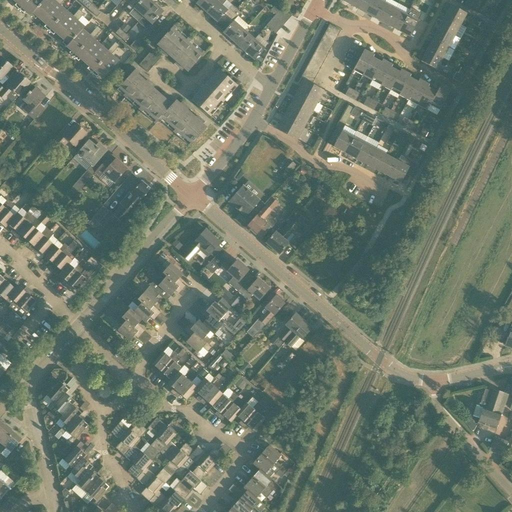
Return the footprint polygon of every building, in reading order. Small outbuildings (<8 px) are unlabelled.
[(20,10),(28,0),(12,0),(17,4),(15,6),(20,10)] [(28,0),(20,10),(24,14),(26,12),(30,15),(43,0),(28,0)] [(43,0),(30,15),(35,20),(37,17),(41,21),(59,0),(55,0),(55,1),(54,0),(43,0)] [(59,0),(41,21),(45,24),(46,25),(44,27),(49,31),(67,11),(60,5),(64,0),(59,0)] [(86,0),(78,0),(88,9),(92,5),(86,0)] [(137,0),(133,0),(127,8),(132,12),(134,9),(143,17),(154,4),(150,0),(141,0),(140,2),(137,0)] [(199,0),(197,4),(207,13),(218,0),(199,0)] [(225,0),(218,0),(207,13),(217,22),(222,16),(227,20),(236,10),(232,6),(232,5),(227,10),(222,6),(226,1),(225,0)] [(357,0),(353,7),(365,13),(371,0),(357,0)] [(377,0),(371,0),(365,13),(376,19),(384,4),(377,0)] [(466,0),(464,6),(469,9),(473,1),(470,0),(466,0)] [(474,12),(478,4),(473,1),(469,9),(474,12)] [(277,3),(271,11),(276,15),(278,12),(283,7),(279,4),(277,3)] [(154,4),(143,17),(138,22),(147,30),(164,12),(154,4)] [(396,10),(384,4),(376,19),(387,25),(396,10)] [(97,17),(101,13),(92,5),(88,9),(97,17)] [(451,6),(445,17),(461,25),(467,14),(451,6)] [(283,7),(278,12),(288,20),(291,16),(292,15),(283,7)] [(487,9),(483,16),(488,19),(492,12),(487,9)] [(67,11),(49,31),(53,35),(55,33),(60,37),(81,13),(79,11),(78,10),(73,16),(67,11)] [(224,33),(234,42),(244,31),(248,26),(238,17),(241,14),(236,10),(227,20),(231,24),(224,33)] [(396,10),(387,25),(398,31),(407,16),(396,10)] [(283,25),(288,20),(278,12),(276,15),(274,17),(283,25)] [(83,29),(85,27),(78,21),(83,15),(81,13),(60,37),(64,41),(62,43),(67,47),(83,29)] [(418,21),(407,16),(398,31),(409,37),(418,21)] [(279,29),(283,25),(274,17),(270,21),(279,29)] [(439,28),(455,36),(461,25),(445,17),(439,28)] [(279,29),(270,21),(266,26),(275,34),(279,29)] [(130,29),(124,24),(120,29),(126,34),(130,29)] [(482,29),(489,33),(492,28),(485,24),(482,29)] [(338,36),(341,31),(329,25),(327,30),(338,36)] [(157,45),(184,69),(188,72),(203,56),(205,53),(174,26),(172,28),(157,45)] [(83,29),(67,47),(71,51),(69,54),(74,58),(99,29),(97,27),(90,35),(89,35),(83,29)] [(448,48),(455,36),(439,28),(433,39),(448,48)] [(99,29),(74,58),(78,62),(80,59),(85,63),(101,45),(94,39),(94,38),(101,30),(99,29)] [(129,37),(120,29),(115,34),(125,42),(129,37)] [(335,41),(338,36),(327,30),(324,35),(335,41)] [(244,31),(234,42),(244,51),(254,40),(244,31)] [(332,47),(335,41),(324,35),(321,41),(332,47)] [(427,50),(442,59),(448,48),(433,39),(427,50)] [(254,40),(244,51),(254,60),(264,49),(254,40)] [(329,52),(332,47),(321,41),(318,46),(329,52)] [(475,41),(473,46),(480,50),(483,45),(475,41)] [(101,45),(85,63),(86,65),(89,67),(87,69),(92,73),(118,45),(116,43),(108,51),(101,45)] [(103,79),(119,61),(112,54),(119,46),(118,45),(92,73),(96,77),(99,75),(103,79)] [(326,58),(329,52),(318,46),(315,52),(326,58)] [(477,55),(480,50),(473,46),(470,51),(477,55)] [(353,71),(362,76),(373,55),(364,50),(353,71)] [(442,59),(427,50),(421,62),(436,70),(439,65),(443,67),(445,66),(448,61),(442,59)] [(151,51),(139,65),(148,73),(160,59),(151,51)] [(323,63),(326,58),(315,52),(312,57),(323,63)] [(362,76),(372,81),(383,60),(373,55),(362,76)] [(321,68),(323,63),(312,57),(309,62),(321,68)] [(0,80),(12,67),(2,59),(0,61),(0,80)] [(381,86),(392,65),(383,60),(372,81),(381,86)] [(318,74),(321,68),(309,62),(307,68),(318,74)] [(463,63),(461,68),(468,72),(471,67),(463,63)] [(401,70),(392,65),(381,86),(390,90),(401,70)] [(315,79),(318,74),(307,68),(304,73),(315,79)] [(465,78),(468,72),(461,68),(457,75),(455,74),(452,78),(457,81),(462,83),(465,78)] [(219,70),(191,101),(208,115),(210,117),(238,86),(219,70)] [(401,70),(390,90),(399,95),(410,75),(401,70)] [(172,105),(163,97),(134,71),(119,88),(117,90),(156,124),(160,120),(172,105)] [(301,78),(312,84),(315,79),(304,73),(301,78)] [(0,86),(0,97),(2,99),(4,101),(6,99),(8,97),(12,91),(18,96),(19,95),(30,83),(20,75),(13,83),(11,82),(4,90),(0,86)] [(410,75),(399,95),(409,100),(420,80),(410,75)] [(301,78),(298,83),(301,85),(303,86),(298,94),(317,104),(318,101),(321,96),(318,95),(321,89),(312,84),(301,78)] [(409,100),(418,105),(429,85),(420,80),(409,100)] [(438,90),(429,85),(418,105),(427,110),(430,105),(438,90)] [(430,105),(440,110),(451,90),(441,85),(438,90),(430,105)] [(38,106),(39,104),(46,97),(35,88),(31,93),(30,92),(23,100),(28,105),(23,110),(34,120),(43,110),(38,106)] [(345,95),(350,98),(354,91),(349,88),(345,95)] [(354,91),(350,98),(355,101),(359,94),(354,91)] [(296,98),(292,106),(310,116),(312,112),(310,111),(312,106),(315,107),(317,104),(298,94),(297,93),(294,97),(296,98)] [(367,98),(363,105),(368,108),(372,101),(367,98)] [(207,128),(182,106),(176,101),(172,105),(160,120),(190,147),(207,128)] [(372,101),(368,108),(374,111),(378,104),(372,101)] [(46,108),(31,124),(34,127),(37,130),(45,121),(57,131),(69,116),(60,109),(62,107),(58,104),(51,112),(46,108)] [(290,110),(285,118),(301,126),(304,128),(305,126),(307,122),(309,124),(313,117),(310,116),(292,106),(290,105),(289,107),(288,109),(290,110)] [(356,118),(360,110),(355,107),(351,115),(356,118)] [(385,108),(382,115),(387,118),(391,111),(385,108)] [(396,113),(391,111),(387,118),(392,121),(396,113)] [(283,123),(278,131),(297,141),(300,135),(298,133),(301,126),(285,118),(284,117),(281,122),(283,123)] [(372,117),(368,124),(373,127),(377,119),(372,117)] [(400,125),(405,128),(409,120),(404,118),(400,125)] [(383,122),(377,119),(373,127),(379,130),(383,122)] [(414,123),(409,120),(405,128),(410,131),(414,123)] [(66,126),(64,128),(54,139),(64,147),(69,142),(75,147),(87,133),(76,123),(70,130),(66,126)] [(335,144),(333,147),(345,153),(353,137),(356,132),(345,126),(344,127),(335,144)] [(423,128),(419,135),(425,138),(429,131),(423,128)] [(394,129),(390,136),(386,143),(391,146),(395,139),(399,131),(394,129)] [(401,142),(405,134),(399,131),(395,139),(401,142)] [(364,143),(353,137),(345,153),(356,159),(364,143)] [(89,140),(82,148),(77,154),(93,168),(107,151),(100,145),(98,148),(89,140)] [(418,151),(422,143),(416,140),(416,141),(414,145),(413,148),(418,151)] [(375,149),(364,143),(356,159),(367,165),(375,149)] [(378,171),(387,155),(375,149),(367,165),(378,171)] [(378,171),(389,177),(398,162),(387,155),(378,171)] [(103,174),(114,184),(127,169),(116,159),(113,162),(108,157),(94,173),(100,177),(103,174)] [(282,167),(288,173),(295,166),(289,160),(282,167)] [(389,177),(401,183),(405,174),(410,177),(416,165),(408,160),(405,165),(398,162),(389,177)] [(301,168),(296,173),(301,178),(306,172),(301,168)] [(76,195),(86,183),(92,176),(86,171),(70,190),(76,195)] [(134,216),(130,213),(134,209),(144,198),(151,190),(141,182),(131,194),(133,196),(123,207),(122,206),(113,216),(122,223),(116,230),(120,233),(134,216)] [(260,201),(251,193),(243,186),(229,202),(245,217),(260,201)] [(321,195),(327,201),(332,196),(325,190),(321,195)] [(0,215),(11,203),(7,200),(2,206),(0,203),(0,215)] [(11,203),(0,215),(0,223),(5,228),(8,225),(18,214),(15,217),(9,212),(15,206),(11,203)] [(109,212),(103,206),(88,224),(94,229),(109,212)] [(264,208),(247,227),(255,235),(256,234),(262,239),(277,222),(268,214),(270,212),(271,210),(266,206),(264,208)] [(18,214),(8,225),(13,229),(11,233),(14,236),(32,215),(28,212),(23,218),(18,214)] [(298,213),(293,218),(299,224),(304,220),(298,213)] [(32,215),(14,236),(18,239),(21,235),(26,240),(36,229),(30,225),(36,218),(32,215)] [(272,237),(266,243),(275,251),(279,255),(288,244),(287,243),(294,235),(292,233),(298,225),(292,220),(291,220),(278,235),(275,233),(272,237)] [(307,224),(300,232),(306,238),(313,230),(307,224)] [(50,231),(49,231),(46,228),(41,234),(36,229),(26,240),(31,245),(29,248),(32,252),(50,231)] [(179,253),(189,262),(202,247),(210,254),(220,243),(205,230),(193,243),(190,240),(179,253)] [(39,251),(44,256),(54,245),(48,240),(54,234),(50,231),(32,252),(36,255),(39,251)] [(69,264),(72,261),(66,256),(77,245),(73,241),(68,247),(50,267),(54,271),(57,267),(62,272),(69,264)] [(177,241),(172,246),(178,251),(182,246),(177,241)] [(54,245),(44,256),(50,261),(47,264),(50,267),(68,247),(64,244),(59,250),(54,245)] [(225,260),(218,254),(206,267),(213,274),(225,260)] [(237,261),(227,272),(233,277),(228,283),(238,292),(249,279),(245,275),(248,270),(237,261)] [(62,272),(59,275),(65,280),(62,283),(65,287),(83,266),(79,263),(74,269),(69,264),(62,272)] [(164,267),(160,271),(182,290),(185,286),(178,280),(183,275),(171,264),(166,269),(164,267)] [(83,266),(65,287),(69,290),(72,286),(77,291),(87,280),(81,275),(87,269),(83,266)] [(156,282),(149,285),(165,298),(168,294),(170,296),(175,291),(178,294),(182,290),(160,271),(157,275),(163,281),(159,285),(156,282)] [(0,288),(9,278),(5,275),(2,278),(0,275),(0,288)] [(9,278),(0,288),(0,295),(5,300),(8,297),(15,289),(10,284),(13,281),(9,278)] [(249,279),(238,292),(248,301),(253,295),(259,300),(269,289),(258,279),(254,283),(249,279)] [(15,289),(8,297),(14,302),(8,308),(12,311),(30,290),(26,287),(23,290),(18,286),(15,289)] [(139,294),(136,298),(157,317),(160,313),(153,307),(158,301),(155,299),(159,294),(151,287),(147,292),(146,291),(141,296),(139,294)] [(225,289),(219,295),(227,302),(233,296),(225,289)] [(39,307),(34,304),(36,302),(31,297),(34,293),(30,290),(12,311),(21,318),(24,315),(28,319),(39,307)] [(259,320),(252,328),(258,333),(284,304),(275,297),(262,312),(262,313),(264,315),(260,321),(259,320)] [(138,307),(134,312),(142,320),(146,323),(150,318),(153,320),(157,317),(136,298),(132,302),(138,307)] [(206,305),(203,309),(224,327),(234,335),(237,332),(227,324),(228,323),(222,318),(226,313),(214,302),(209,308),(206,305)] [(125,314),(123,312),(120,316),(141,335),(144,331),(137,325),(142,320),(134,312),(130,309),(125,314)] [(207,319),(202,324),(210,331),(214,335),(218,330),(220,332),(224,327),(203,309),(200,313),(207,319)] [(288,327),(279,338),(273,343),(279,348),(284,343),(303,321),(295,314),(286,325),(288,327)] [(116,320),(122,325),(118,330),(130,341),(135,336),(138,338),(141,335),(120,316),(116,320)] [(190,323),(187,327),(208,345),(212,341),(206,336),(210,331),(202,324),(198,320),(194,326),(190,323)] [(311,328),(303,321),(284,343),(290,348),(299,338),(301,339),(311,328)] [(187,327),(184,331),(191,337),(186,342),(198,353),(203,348),(205,350),(207,352),(208,351),(211,348),(208,345),(187,327)] [(0,330),(0,335),(4,338),(9,333),(3,328),(0,330)] [(165,376),(171,380),(178,372),(182,369),(176,364),(186,352),(183,349),(178,355),(159,376),(162,379),(165,376)] [(155,373),(159,376),(178,355),(174,351),(169,357),(163,352),(153,365),(158,369),(155,373)] [(295,356),(288,351),(279,361),(286,366),(295,356)] [(225,352),(222,356),(230,363),(234,359),(225,352)] [(245,364),(240,370),(244,374),(250,368),(245,364)] [(170,392),(174,395),(193,374),(195,371),(194,370),(192,368),(184,377),(179,372),(178,372),(171,381),(171,380),(168,384),(173,389),(170,392)] [(208,373),(203,369),(198,375),(203,379),(208,373)] [(196,377),(193,374),(174,395),(177,398),(180,395),(186,400),(194,391),(196,388),(191,383),(196,377)] [(224,374),(219,380),(223,384),(228,378),(224,374)] [(202,382),(196,388),(194,391),(199,395),(197,399),(200,402),(219,380),(215,377),(210,383),(204,378),(202,382)] [(246,383),(241,379),(235,385),(241,389),(246,383)] [(223,384),(219,380),(200,402),(204,405),(207,402),(212,406),(223,394),(217,390),(223,384)] [(50,410),(53,408),(56,404),(66,394),(69,390),(59,382),(47,396),(52,401),(47,407),(50,410)] [(218,418),(237,396),(228,388),(223,394),(212,406),(218,411),(215,415),(218,418)] [(485,389),(479,407),(475,406),(472,417),(479,419),(477,423),(496,429),(501,414),(498,413),(505,393),(493,389),(492,392),(485,389)] [(56,404),(53,408),(55,409),(59,413),(53,419),(57,422),(59,419),(62,416),(63,416),(72,405),(75,402),(71,398),(70,397),(73,394),(69,390),(66,394),(56,404)] [(230,422),(236,416),(241,410),(235,406),(241,399),(237,396),(218,418),(222,421),(225,418),(230,422)] [(62,416),(59,419),(65,424),(61,429),(60,431),(63,434),(66,431),(69,428),(79,417),(82,414),(78,410),(77,410),(75,408),(78,404),(75,402),(72,405),(63,416),(62,416)] [(241,410),(236,416),(241,420),(238,424),(242,426),(261,405),(258,403),(257,402),(252,408),(251,407),(247,404),(246,403),(240,410),(241,410)] [(261,405),(242,426),(246,430),(249,427),(254,432),(265,419),(259,415),(265,409),(264,408),(261,405)] [(69,428),(66,431),(72,436),(66,442),(70,446),(88,425),(79,417),(69,428)] [(157,418),(147,429),(157,438),(150,446),(159,453),(160,452),(170,441),(181,428),(173,420),(167,427),(157,418)] [(124,456),(133,445),(146,430),(138,423),(131,431),(121,422),(111,432),(122,442),(116,448),(124,456)] [(5,425),(0,431),(0,448),(13,432),(5,425)] [(438,428),(433,425),(429,432),(434,435),(438,428)] [(22,440),(13,432),(0,448),(0,453),(1,454),(6,448),(11,452),(22,440)] [(489,451),(499,454),(503,456),(506,446),(508,442),(495,437),(489,451)] [(428,445),(417,439),(413,445),(424,452),(428,445)] [(182,465),(189,457),(194,451),(185,443),(179,450),(170,441),(160,452),(170,461),(163,469),(171,476),(174,473),(182,465)] [(70,466),(64,473),(68,476),(71,472),(74,469),(83,458),(83,459),(86,455),(83,452),(80,449),(84,445),(80,442),(77,447),(70,454),(69,455),(69,454),(68,455),(69,456),(64,461),(70,466)] [(133,445),(124,456),(134,465),(128,471),(136,479),(146,468),(159,453),(150,446),(143,454),(133,445)] [(259,450),(257,452),(273,465),(279,471),(279,470),(282,467),(276,462),(280,457),(281,456),(277,452),(269,445),(264,450),(264,451),(263,450),(261,448),(259,450)] [(200,481),(201,481),(223,455),(214,448),(208,455),(198,446),(194,451),(189,457),(199,466),(192,473),(200,481)] [(257,452),(254,455),(258,458),(253,464),(259,470),(265,474),(270,469),(276,474),(279,471),(257,452)] [(78,479),(80,481),(90,470),(93,467),(87,462),(90,459),(86,455),(83,459),(83,458),(74,469),(71,472),(78,479)] [(367,467),(362,464),(358,472),(362,475),(367,467)] [(104,465),(97,473),(104,480),(111,472),(104,465)] [(200,495),(203,491),(207,487),(201,481),(200,481),(192,473),(182,465),(174,473),(182,480),(173,490),(175,492),(184,499),(193,489),(200,495)] [(146,468),(136,479),(147,487),(141,494),(149,502),(158,491),(165,483),(171,476),(163,469),(156,477),(146,468)] [(284,469),(281,472),(284,475),(285,475),(287,477),(290,474),(284,469)] [(87,493),(99,478),(90,470),(80,481),(77,484),(86,492),(87,493)] [(265,474),(259,470),(255,475),(251,472),(248,475),(270,494),(273,491),(267,486),(272,480),(265,474)] [(245,489),(247,491),(247,490),(256,498),(261,493),(266,498),(270,494),(248,475),(245,479),(249,482),(244,488),(245,489)] [(87,493),(86,492),(81,499),(87,505),(93,498),(96,501),(109,487),(99,478),(87,493)] [(3,484),(0,481),(0,497),(8,488),(3,484)] [(65,488),(62,491),(63,496),(65,498),(70,493),(65,488)] [(259,501),(256,498),(247,490),(247,491),(242,496),(239,493),(236,496),(253,511),(264,511),(262,510),(265,506),(259,501)] [(157,511),(172,511),(184,499),(175,492),(169,500),(158,491),(149,502),(159,510),(157,511)] [(236,503),(231,508),(235,511),(253,511),(236,496),(233,500),(236,503)]
